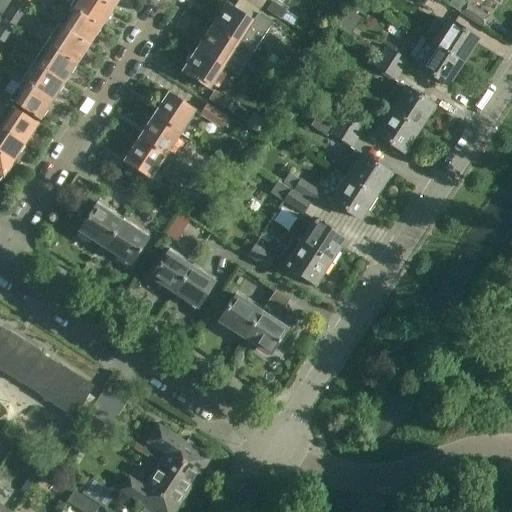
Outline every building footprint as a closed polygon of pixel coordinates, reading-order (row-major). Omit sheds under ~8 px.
[(27,7),(16,0),(4,19),(15,26),(27,7)] [(98,0),(74,0),(69,8),(99,27),(104,19),(107,19),(110,13),(109,10),(111,8),(98,0)] [(98,0),(111,8),(116,0),(117,0),(98,0)] [(271,2),(265,11),(280,20),(286,12),(271,2)] [(489,18),(466,3),(458,13),(482,29),(489,18)] [(211,27),(251,54),(270,24),(257,15),(253,21),(226,4),(211,27)] [(69,8),(57,26),(87,46),(92,38),(95,37),(98,31),(98,29),(99,27),(69,8)] [(0,24),(0,39),(5,42),(15,26),(4,19),(0,24)] [(435,45),(460,62),(476,38),(450,21),(435,45)] [(57,26),(45,45),(74,64),(80,56),(82,56),(86,50),(85,48),(87,46),(57,26)] [(211,27),(196,49),(223,67),(237,76),(251,54),(211,27)] [(460,62),(435,45),(428,41),(413,64),(420,68),(419,68),(445,85),(460,62)] [(45,45),(33,64),(62,83),(68,75),(70,74),(74,69),(73,66),(74,64),(45,45)] [(408,61),(384,47),(378,57),(401,72),(408,61)] [(223,67),(196,49),(181,72),(208,90),(223,67)] [(282,74),(290,80),(299,67),(284,57),(282,62),(269,53),(263,62),(282,74)] [(371,67),(394,82),(401,72),(378,57),(371,67)] [(33,64),(21,82),(50,101),(55,94),(58,93),(62,87),(61,85),(62,83),(33,64)] [(282,74),(276,83),(285,88),(290,80),(282,74)] [(21,82),(8,101),(38,120),(39,118),(42,118),(46,112),(45,109),(50,101),(21,82)] [(399,85),(384,107),(392,112),(391,113),(416,130),(432,105),(407,89),(406,89),(399,85)] [(214,91),(208,101),(222,110),(228,100),(214,91)] [(153,116),(179,134),(194,111),(168,94),(153,116)] [(0,117),(0,128),(23,143),(28,135),(31,135),(34,129),(34,126),(35,124),(8,106),(0,117)] [(200,115),(221,129),(227,120),(205,106),(200,115)] [(391,113),(376,136),(402,152),(416,130),(391,113)] [(364,129),(340,114),(334,124),(357,139),(364,129)] [(153,116),(138,139),(165,156),(179,134),(153,116)] [(327,134),(351,149),(357,139),(334,124),(327,134)] [(0,128),(0,154),(11,162),(16,154),(19,153),(22,148),(22,145),(23,143),(0,128)] [(165,156),(138,139),(122,163),(149,180),(165,156)] [(0,178),(11,162),(0,154),(0,178)] [(363,156),(347,180),(373,197),(388,172),(363,156)] [(183,157),(178,165),(192,174),(197,166),(183,157)] [(321,193),(299,179),(299,180),(288,173),(281,184),(290,189),(290,190),(310,204),(313,206),(321,193)] [(347,180),(332,203),(358,219),(373,197),(347,180)] [(155,181),(150,189),(164,198),(169,190),(155,181)] [(302,216),(310,204),(290,190),(289,191),(278,184),(272,194),(282,201),(281,202),(302,216)] [(104,249),(121,223),(95,206),(77,232),(104,249)] [(178,215),(172,225),(183,232),(189,223),(178,215)] [(298,243),(329,263),(344,240),(314,220),(298,243)] [(121,223),(104,249),(129,266),(146,240),(121,223)] [(274,258),(254,245),(253,246),(245,241),(237,252),(266,271),(274,258)] [(329,263),(298,243),(283,267),(314,287),(329,263)] [(173,294),(190,267),(167,253),(150,279),(173,294)] [(190,267),(173,294),(197,309),(214,283),(190,267)] [(243,339),(260,313),(234,296),(217,322),(243,339)] [(260,313),(243,339),(269,357),(286,330),(260,313)] [(0,370),(20,384),(19,385),(20,386),(21,384),(40,397),(39,398),(40,399),(41,397),(61,410),(54,420),(38,415),(22,433),(20,431),(13,442),(12,442),(12,443),(51,468),(86,415),(78,409),(92,387),(91,387),(90,388),(60,369),(61,367),(60,366),(59,368),(40,355),(41,354),(40,354),(39,355),(9,335),(10,334),(9,333),(8,335),(0,329),(0,370)] [(113,399),(102,392),(86,416),(96,422),(99,416),(101,417),(113,399)] [(96,422),(99,424),(108,430),(124,405),(113,399),(101,417),(99,416),(96,422)] [(158,462),(192,484),(208,459),(157,427),(146,443),(163,454),(158,462)] [(173,511),(192,484),(158,462),(142,488),(127,479),(119,491),(152,511),(173,511)] [(81,494),(104,510),(113,495),(90,480),(81,494)] [(73,491),(66,502),(81,511),(94,511),(98,507),(73,491)] [(0,500),(0,511),(12,511),(14,510),(8,505),(0,500)]
